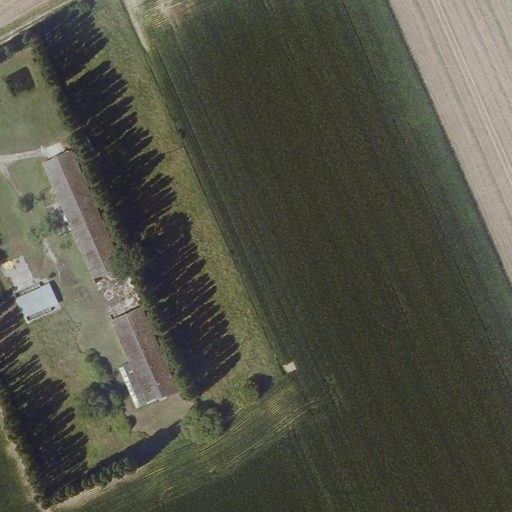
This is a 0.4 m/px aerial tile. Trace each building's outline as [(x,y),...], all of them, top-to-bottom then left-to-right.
[(107,280),(135,268),(86,151),(57,162),(107,280)] [(15,289),(34,277),(20,255),(1,267),(15,289)] [(138,267),(147,288),(152,286),(148,277),(153,275),(147,263),(138,267)] [(57,305),(49,284),(16,297),(25,318),(57,305)] [(154,285),(152,286),(147,288),(153,302),(160,300),(154,285)] [(153,309),(125,321),(161,407),(189,395),(153,309)]
